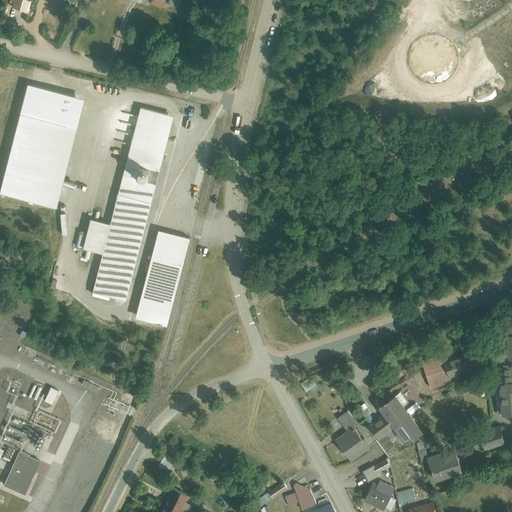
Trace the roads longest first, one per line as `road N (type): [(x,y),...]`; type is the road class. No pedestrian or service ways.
road 1 (residential): [(250,107),(236,180),(236,248),(245,310),(267,368)]
road 2 (residential): [(0,47),(250,107)]
road 3 (residential): [(511,289),(267,368)]
road 4 (residential): [(267,368),(196,394),(155,425),(107,511)]
road 5 (residential): [(267,368),(350,511)]
